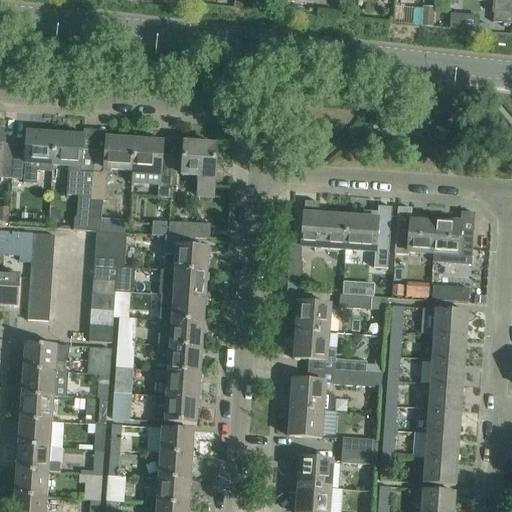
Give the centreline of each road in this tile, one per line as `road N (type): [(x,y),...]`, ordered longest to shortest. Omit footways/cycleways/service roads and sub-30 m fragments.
road 1 (secondary): [(511,70),(0,13)]
road 2 (residential): [(233,511),(255,207),(273,160)]
road 3 (unclassified): [(273,160),(224,110),(0,94)]
road 4 (residential): [(510,190),(305,176),(273,160)]
road 5 (residential): [(494,425),(510,190)]
